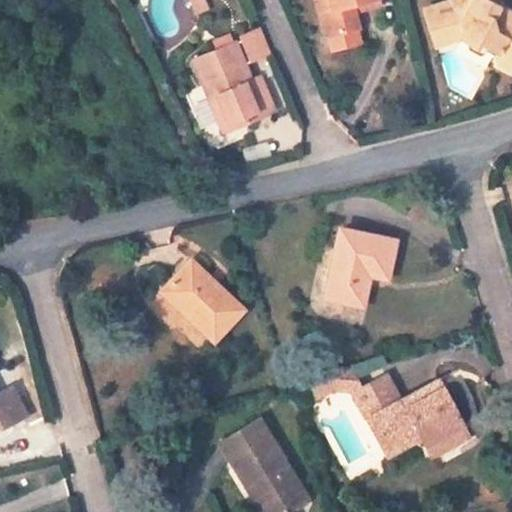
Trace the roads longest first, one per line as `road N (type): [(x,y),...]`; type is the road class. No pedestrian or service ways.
road 1 (residential): [(332,172),(17,238)]
road 2 (residential): [(17,238),(93,511)]
road 3 (residential): [(449,146),(511,364)]
road 4 (residential): [(332,172),(262,0)]
